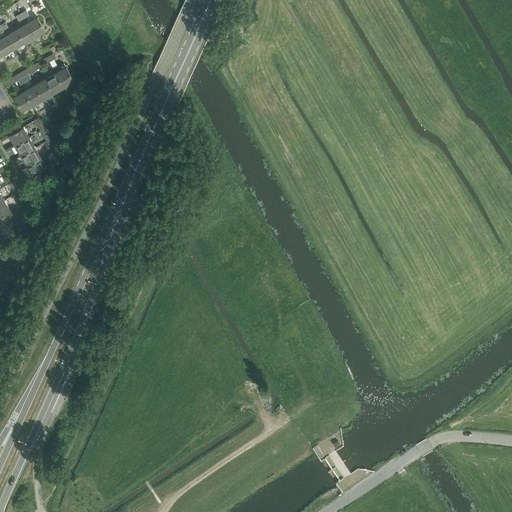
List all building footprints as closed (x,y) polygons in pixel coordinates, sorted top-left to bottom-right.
[(24,18),(29,15),(26,10),(21,13),(24,18)] [(37,18),(27,23),(31,30),(35,36),(45,31),(37,18)] [(27,23),(17,29),(20,36),(24,42),(35,36),(31,30),(27,23)] [(0,47),(4,54),(14,48),(6,35),(7,35),(3,29),(0,24),(0,47)] [(7,35),(6,35),(14,48),(24,42),(20,36),(17,29),(7,35)] [(54,52),(46,56),(49,61),(56,57),(54,52)] [(46,56),(36,62),(37,65),(39,67),(49,61),(46,56)] [(33,64),(25,69),(28,73),(39,67),(37,65),(36,62),(35,63),(33,64)] [(61,70),(56,73),(60,80),(64,87),(74,82),(66,67),(64,63),(59,66),(61,70)] [(22,70),(15,74),(17,79),(28,73),(25,69),(24,69),(22,70)] [(56,73),(45,79),(50,86),(54,93),(64,87),(60,80),(56,73)] [(11,76),(4,80),(7,85),(17,79),(15,74),(13,75),(11,76)] [(45,79),(35,85),(43,99),(54,93),(50,86),(45,79)] [(35,85),(24,91),(29,98),(33,105),(43,99),(35,85)] [(24,91),(14,97),(22,111),(33,105),(29,98),(24,91)] [(39,117),(34,120),(40,131),(41,131),(45,128),(45,127),(43,123),(39,117)] [(24,127),(9,135),(15,145),(23,141),(30,137),(24,127)] [(41,131),(40,131),(46,141),(51,138),(49,134),(45,128),(41,131)] [(23,141),(15,145),(21,156),(36,147),(30,137),(23,141)] [(46,141),(52,151),(57,148),(55,144),(51,138),(46,141)] [(36,147),(21,156),(27,166),(42,158),(36,147)] [(57,148),(52,151),(55,155),(56,158),(61,155),(57,148)] [(42,158),(27,166),(33,177),(48,168),(45,164),(42,158)] [(15,181),(10,184),(15,193),(16,194),(21,191),(20,190),(18,187),(15,181)] [(16,194),(22,204),(27,201),(26,201),(24,197),(21,191),(16,194)] [(5,200),(0,203),(0,217),(11,211),(5,200)] [(22,204),(22,205),(27,214),(30,212),(32,211),(30,207),(27,202),(27,201),(22,204)] [(11,211),(0,217),(0,224),(2,228),(9,224),(16,220),(11,211)] [(30,212),(27,214),(31,221),(36,218),(33,213),(32,211),(30,212)] [(9,224),(2,228),(9,240),(23,232),(16,220),(9,224)] [(3,273),(1,274),(5,280),(9,278),(6,271),(3,273)]
